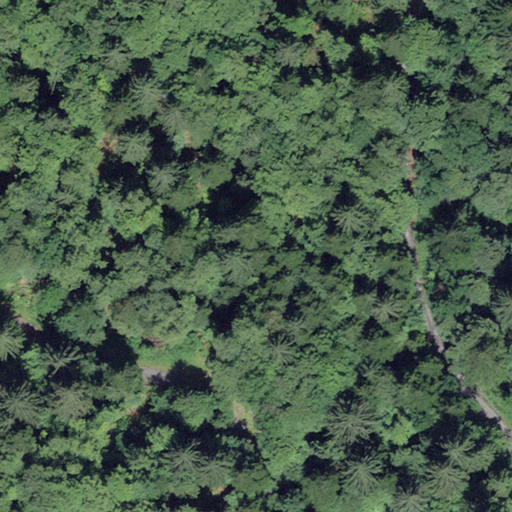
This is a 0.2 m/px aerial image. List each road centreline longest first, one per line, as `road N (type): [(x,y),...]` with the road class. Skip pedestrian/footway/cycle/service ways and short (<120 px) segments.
road 1 (unclassified): [(511,437),(435,330),(416,241),(407,0)]
road 2 (unclassified): [(0,309),(131,370),(207,378),(303,511)]
